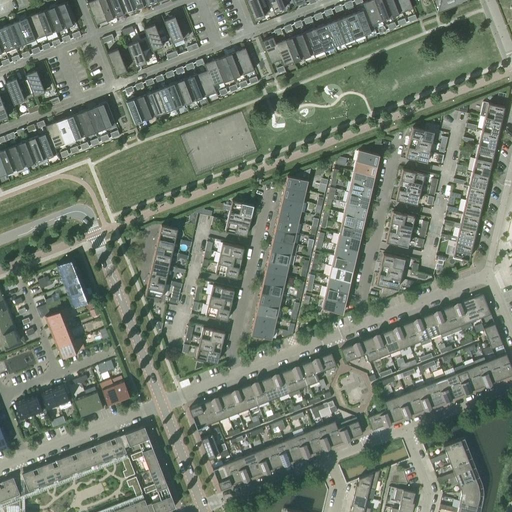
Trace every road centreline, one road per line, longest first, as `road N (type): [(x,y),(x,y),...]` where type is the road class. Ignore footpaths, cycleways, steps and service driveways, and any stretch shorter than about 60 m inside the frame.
road 1 (tertiary): [(163,404),(88,217),(77,212),(0,242)]
road 2 (residential): [(242,373),(232,351),(270,187)]
road 3 (residential): [(24,458),(163,404)]
road 4 (residential): [(242,373),(371,322)]
road 5 (residential): [(206,508),(333,458)]
road 6 (residential): [(371,322),(488,276)]
